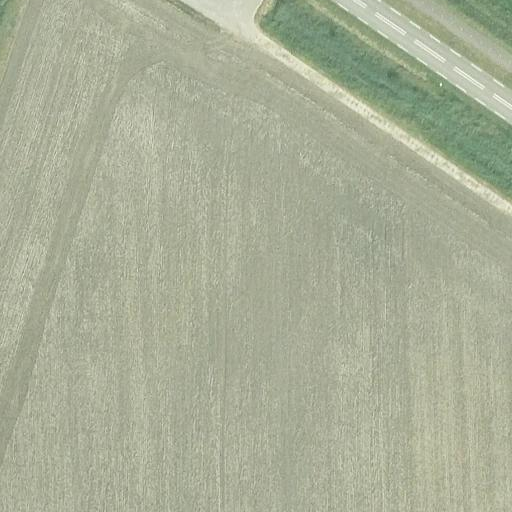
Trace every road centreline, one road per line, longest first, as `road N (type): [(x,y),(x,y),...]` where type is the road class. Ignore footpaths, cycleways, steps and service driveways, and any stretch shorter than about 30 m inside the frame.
road 1 (track): [(224,17),(511,210)]
road 2 (secondary): [(352,0),(511,107)]
